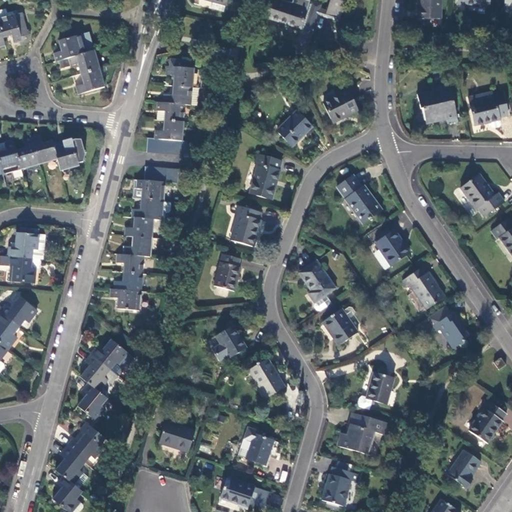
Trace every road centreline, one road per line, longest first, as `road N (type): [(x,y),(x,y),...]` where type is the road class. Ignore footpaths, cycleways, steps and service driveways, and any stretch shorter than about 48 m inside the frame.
road 1 (residential): [(385,139),(320,168),(273,285),(273,314),(317,397),(290,511)]
road 2 (residential): [(511,351),(416,213),(391,154)]
road 3 (residential): [(100,223),(43,414)]
road 4 (residential): [(385,139),(381,66),(389,0)]
road 5 (residential): [(159,0),(127,124)]
road 6 (residential): [(391,154),(511,159)]
